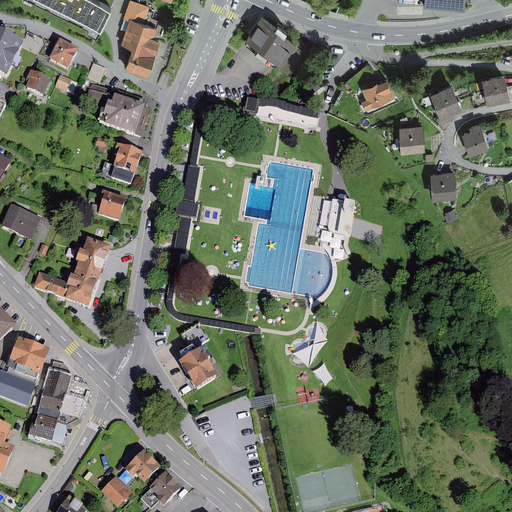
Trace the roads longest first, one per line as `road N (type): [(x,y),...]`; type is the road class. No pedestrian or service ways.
road 1 (secondary): [(112,390),(135,335),(173,115),(230,0)]
road 2 (secondary): [(243,511),(112,390)]
road 3 (tertiary): [(112,390),(0,273)]
road 4 (secondary): [(511,14),(427,34),(365,34)]
road 5 (residential): [(112,390),(36,511)]
